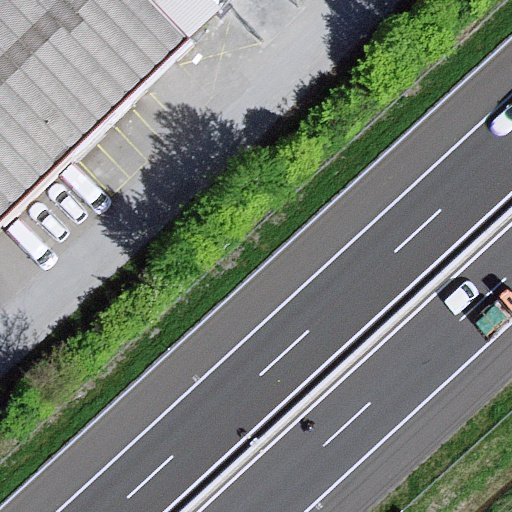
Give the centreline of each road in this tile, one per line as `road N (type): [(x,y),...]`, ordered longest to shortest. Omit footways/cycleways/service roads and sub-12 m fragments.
road 1 (motorway): [(511,142),(110,511)]
road 2 (unclassified): [(0,346),(357,0)]
road 3 (motorway): [(253,511),(511,274)]
